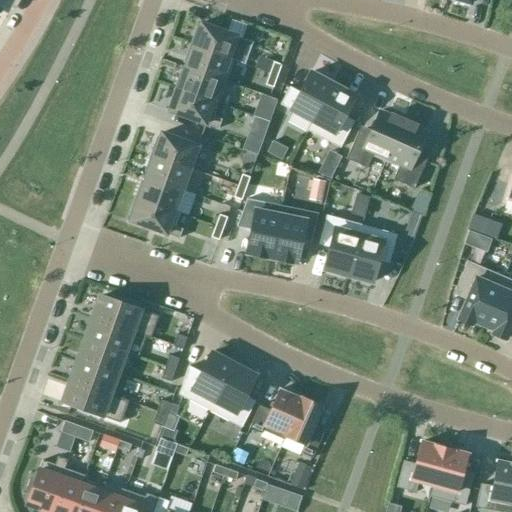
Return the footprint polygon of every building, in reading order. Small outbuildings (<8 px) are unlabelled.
[(241,38),(199,24),(198,29),(196,28),(189,45),(233,61),(241,38)] [(233,61),(189,45),(185,57),(187,58),(184,67),(225,82),(233,61)] [(280,65),(273,62),(269,74),(276,76),(280,65)] [(225,82),(184,67),(180,77),(178,76),(174,88),(217,104),(225,82)] [(289,87),(279,104),(288,109),(287,111),(309,123),(311,124),(332,82),(309,70),(297,91),(289,87)] [(276,76),(269,74),(264,85),(272,88),(276,76)] [(309,123),(306,130),(339,148),(353,121),(344,117),(356,95),(332,82),(311,124),(309,123)] [(217,104),(174,88),(168,105),(170,106),(168,111),(217,129),(221,120),(212,117),(217,104)] [(276,101),(260,95),(256,106),(272,111),(276,101)] [(389,116),(379,111),(356,164),(366,168),(372,155),(385,160),(403,119),(390,113),(389,116)] [(269,122),(253,116),(247,133),(263,139),(269,122)] [(415,127),(416,124),(403,119),(385,160),(398,166),(392,179),(413,188),(425,161),(414,156),(425,131),(415,127)] [(197,146),(160,133),(158,138),(156,138),(150,155),(189,169),(197,146)] [(189,169),(150,155),(146,167),(148,168),(144,177),(181,190),(189,169)] [(249,177),(241,174),(237,186),(245,189),(249,177)] [(181,190),(144,177),(141,186),(139,186),(135,198),(178,213),(178,212),(174,211),(181,190)] [(245,189),(237,186),(233,197),(241,200),(245,189)] [(178,213),(135,198),(129,215),(131,216),(129,221),(178,239),(182,229),(173,226),(178,213)] [(270,259),(281,207),(246,200),(235,228),(249,231),(245,253),(270,259)] [(301,241),(310,243),(317,214),(281,207),(270,259),(296,264),(301,241)] [(226,218),(218,215),(214,226),(222,229),(226,218)] [(326,216),(319,242),(330,246),(323,270),(328,271),(328,272),(342,276),(343,276),(348,277),(362,227),(326,216)] [(222,229),(214,226),(210,238),(218,240),(222,229)] [(362,227),(348,277),(353,279),(368,283),(373,284),(380,259),(391,262),(398,237),(362,227)] [(503,281),(467,265),(456,290),(468,296),(458,319),(471,325),(472,321),(484,326),(503,281)] [(511,285),(503,281),(484,326),(495,331),(493,335),(506,340),(511,326),(511,285)] [(92,318),(130,332),(149,338),(157,316),(100,295),(92,318)] [(85,339),(123,352),(130,332),(92,318),(85,339)] [(186,338),(176,334),(172,346),(181,349),(186,338)] [(85,339),(77,360),(115,374),(123,352),(85,339)] [(188,368),(179,394),(208,410),(233,363),(228,360),(229,360),(215,352),(215,353),(210,350),(198,373),(188,368)] [(178,359),(168,355),(164,367),(174,371),(178,359)] [(70,380),(108,394),(115,374),(77,360),(70,380)] [(233,363),(208,410),(239,427),(252,402),(244,398),(256,375),(251,372),(252,372),(238,365),(233,363)] [(174,371),(164,367),(160,379),(170,382),(174,371)] [(127,400),(108,394),(70,380),(62,403),(119,423),(127,400)] [(299,399),(278,390),(269,410),(258,405),(248,428),(261,434),(262,431),(282,439),(299,399)] [(321,407),(300,398),(299,399),(282,439),(283,440),(285,437),(303,444),(299,452),(312,458),(322,435),(311,430),(321,407)] [(171,404),(161,400),(157,412),(166,415),(171,404)] [(68,415),(57,411),(54,418),(65,422),(68,415)] [(166,415),(157,412),(153,424),(162,427),(166,415)] [(79,419),(68,415),(65,422),(77,427),(79,419)] [(109,429),(97,425),(95,433),(106,437),(109,429)] [(120,434),(109,429),(106,437),(117,441),(120,434)] [(158,437),(147,433),(144,441),(155,445),(158,437)] [(443,449),(420,443),(414,465),(403,461),(395,487),(414,493),(417,482),(432,486),(443,449)] [(173,452),(184,456),(187,449),(176,445),(173,452)] [(465,455),(443,449),(432,486),(446,490),(444,500),(464,506),(470,483),(459,480),(465,455)] [(31,492),(26,505),(46,511),(62,468),(64,460),(57,457),(54,465),(42,461),(35,480),(31,478),(27,491),(31,492)] [(511,502),(511,464),(496,461),(491,486),(479,483),(475,507),(496,511),(498,502),(511,505),(511,502)] [(222,476),(225,469),(214,465),(211,472),(222,476)] [(62,468),(46,511),(69,511),(81,480),(82,475),(62,468)] [(225,469),(222,476),(234,481),(237,473),(225,469)] [(81,480),(69,511),(92,511),(101,487),(81,480)] [(263,491),(266,484),(255,480),(252,487),(263,491)] [(101,487),(92,511),(115,511),(123,490),(103,483),(101,487)] [(123,490),(115,511),(149,511),(155,498),(145,494),(144,497),(123,490)]
